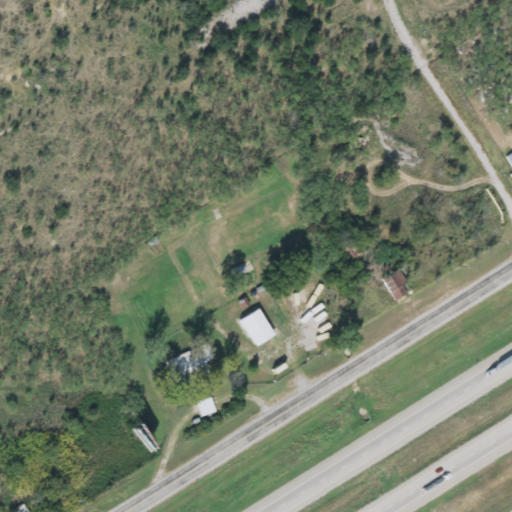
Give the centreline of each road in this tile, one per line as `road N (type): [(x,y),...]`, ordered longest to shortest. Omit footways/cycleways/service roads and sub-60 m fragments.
road 1 (tertiary): [(119,511),(511,267)]
road 2 (motorway): [(511,359),(269,511)]
road 3 (motorway): [(380,511),(511,428)]
